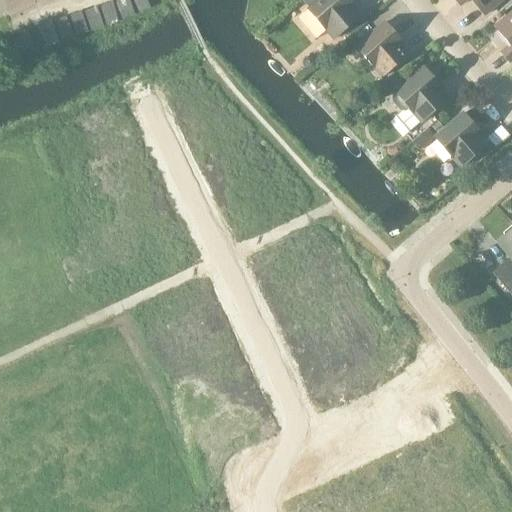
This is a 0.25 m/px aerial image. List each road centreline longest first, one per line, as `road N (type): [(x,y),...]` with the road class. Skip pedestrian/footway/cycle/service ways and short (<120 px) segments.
road 1 (residential): [(316,461),(151,112)]
road 2 (residential): [(511,175),(399,271),(463,359)]
road 3 (residential): [(463,359),(428,386),(413,415),(316,461)]
road 4 (residential): [(511,119),(410,0)]
